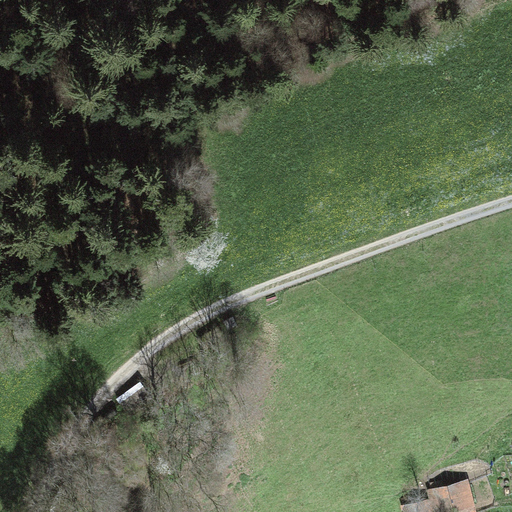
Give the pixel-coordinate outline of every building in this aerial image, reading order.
[(224,320),(227,328),(236,324),(232,316),(224,320)] [(225,337),(218,325),(197,338),(205,351),(225,337)] [(150,398),(142,386),(122,401),(130,412),(150,398)] [(464,483),(432,491),(437,511),(440,511),(470,504),(464,483)] [(429,511),(427,500),(405,506),(406,511),(429,511)]
